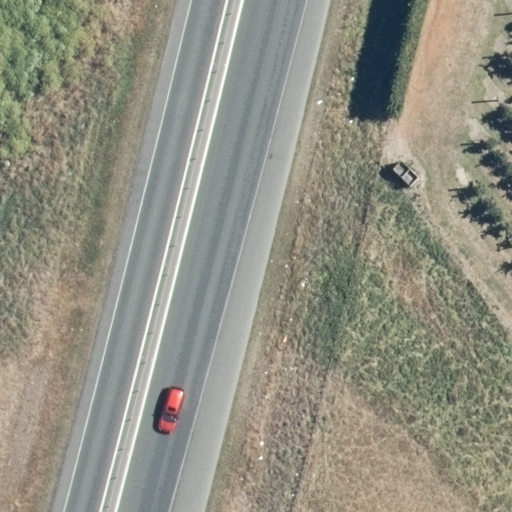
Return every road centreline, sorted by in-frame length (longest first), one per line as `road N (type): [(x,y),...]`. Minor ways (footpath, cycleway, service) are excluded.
road 1 (trunk): [(269,0),(138,511)]
road 2 (trunk): [(85,511),(213,0)]
